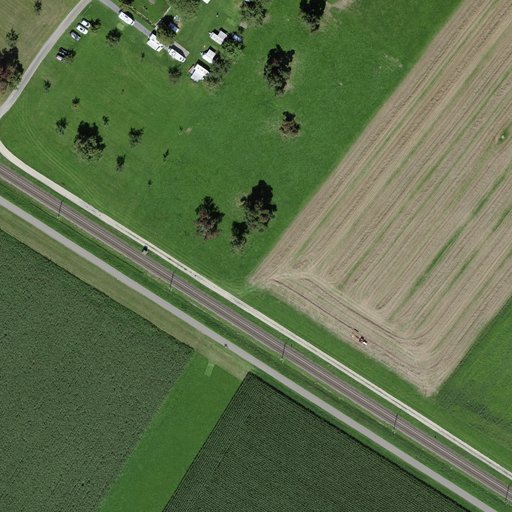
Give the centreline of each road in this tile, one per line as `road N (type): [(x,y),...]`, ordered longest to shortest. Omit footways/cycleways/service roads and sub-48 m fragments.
road 1 (track): [(511,475),(0,147)]
road 2 (track): [(100,511),(210,335)]
road 3 (track): [(0,114),(87,0)]
